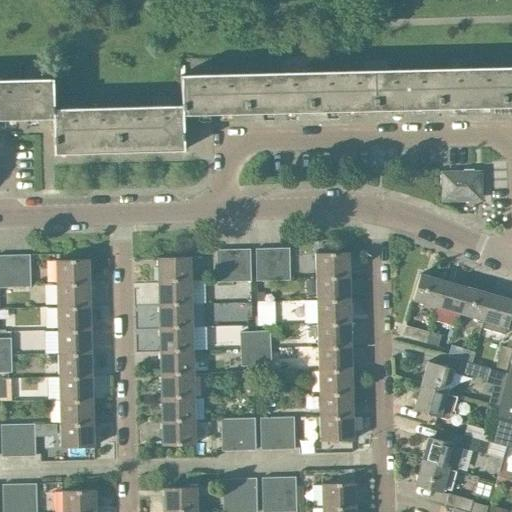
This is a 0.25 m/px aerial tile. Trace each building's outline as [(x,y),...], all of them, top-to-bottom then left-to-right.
[(511,66),(400,69),(400,80),(399,80),(399,82),(401,82),(401,91),(410,90),(411,109),(511,106),(511,66)] [(333,92),(333,111),(367,110),(411,109),(410,90),(401,91),(401,82),(399,82),(399,80),(400,80),(400,69),(366,70),(342,71),(342,82),(344,82),(344,84),(342,84),(343,92),(333,92)] [(342,82),(342,71),(181,75),(182,106),(54,109),(53,79),(0,80),(0,119),(53,118),(54,154),(56,154),(56,148),(182,145),(182,150),(184,150),(183,115),(333,111),(333,92),(343,92),(342,84),(344,84),(344,82),(342,82)] [(482,192),(481,172),(440,173),(440,191),(451,204),(460,204),(471,203),(482,192)] [(290,271),(289,247),(278,248),(279,271),(290,271)] [(251,248),(240,249),(240,273),(252,272),(251,248)] [(268,272),(268,248),(256,248),(257,272),(268,272)] [(279,271),(278,248),(268,248),(268,272),(279,271)] [(229,273),(228,249),(217,249),(218,273),(229,273)] [(240,273),(240,249),(228,249),(229,273),(240,273)] [(350,252),(318,252),(318,275),(350,275),(350,252)] [(31,279),(30,254),(20,255),(21,279),(31,279)] [(0,279),(9,279),(8,255),(0,255),(0,279)] [(21,279),(20,255),(8,255),(9,279),(21,279)] [(190,256),(157,257),(158,280),(190,279),(190,256)] [(90,259),(57,260),(57,282),(90,281),(90,259)] [(290,279),(290,271),(279,271),(268,272),(257,272),(257,280),(290,279)] [(252,280),(252,272),(240,273),(229,273),(218,273),(218,281),(252,280)] [(436,306),(442,280),(420,273),(412,299),(436,306)] [(350,299),(350,275),(318,275),(318,299),(350,299)] [(0,287),(31,287),(31,279),(21,279),(9,279),(0,279),(0,287)] [(191,305),(190,279),(158,280),(159,305),(191,305)] [(460,313),(468,288),(442,280),(436,306),(460,313)] [(91,305),(90,281),(57,282),(58,306),(91,305)] [(483,320),(490,294),(468,288),(460,313),(483,320)] [(511,309),(511,300),(490,294),(483,320),(481,327),(505,334),(507,327),(511,309)] [(351,324),(350,299),(318,299),(319,324),(351,324)] [(275,300),(256,300),(257,325),(275,324),(275,300)] [(91,327),(91,305),(58,306),(58,328),(91,327)] [(192,328),(191,305),(159,305),(159,328),(192,328)] [(351,346),(351,324),(319,324),(319,346),(351,346)] [(425,343),(428,332),(405,326),(402,337),(425,343)] [(92,353),(91,327),(58,328),(59,353),(92,353)] [(192,350),(192,328),(159,328),(160,351),(192,350)] [(429,333),(428,332),(425,343),(437,347),(440,335),(429,332),(429,333)] [(255,350),(255,333),(239,334),(240,351),(255,350)] [(270,333),(268,333),(255,333),(255,350),(271,350),(270,333)] [(11,338),(10,338),(0,338),(0,355),(12,355),(11,338)] [(511,348),(501,345),(494,369),(505,373),(511,350),(511,348)] [(352,370),(351,346),(319,346),(320,371),(352,370)] [(462,349),(459,360),(471,364),(475,352),(462,349)] [(193,375),(192,350),(160,351),(160,375),(193,375)] [(256,367),(255,350),(240,351),(241,368),(256,367)] [(271,366),(271,350),(255,350),(256,367),(271,366)] [(92,377),(92,353),(59,353),(59,378),(92,377)] [(0,372),(12,373),(12,355),(0,355),(0,372)] [(511,446),(511,355),(489,440),(511,446)] [(471,364),(459,360),(456,371),(485,379),(489,369),(471,364)] [(446,393),(454,369),(428,361),(420,385),(446,393)] [(352,395),(352,370),(320,371),(320,395),(352,395)] [(193,399),(193,375),(160,375),(161,399),(193,399)] [(93,399),(92,377),(59,378),(60,400),(93,399)] [(457,399),(445,396),(446,393),(420,385),(413,409),(439,417),(440,414),(448,417),(452,415),(457,399)] [(353,415),(352,395),(320,395),(321,416),(353,415)] [(93,422),(93,399),(60,400),(60,423),(93,422)] [(194,421),(193,399),(161,399),(162,422),(194,421)] [(353,440),(353,415),(321,416),(321,440),(353,440)] [(294,417),(260,418),(260,426),(271,426),(283,426),(294,425),(294,417)] [(255,426),(255,418),(221,419),(221,427),(233,427),(244,426),(255,426)] [(194,444),(194,421),(162,422),(162,444),(194,444)] [(94,447),(93,422),(60,423),(61,447),(94,447)] [(34,424),(0,425),(1,433),(11,432),(23,432),(34,432),(34,424)] [(294,449),(294,425),(283,426),(284,450),(294,449)] [(490,432),(467,425),(463,436),(487,443),(490,432)] [(244,450),(244,426),(233,427),(233,450),(244,450)] [(255,450),(255,426),(244,426),(244,450),(255,450)] [(272,450),(271,426),(260,426),(261,450),(272,450)] [(284,450),(283,426),(271,426),(272,450),(284,450)] [(233,450),(233,427),(221,427),(222,451),(233,450)] [(12,456),(11,432),(1,433),(1,457),(12,456)] [(24,456),(23,432),(11,432),(12,456),(24,456)] [(35,456),(34,432),(23,432),(24,456),(35,456)] [(484,453),(487,443),(463,436),(460,446),(462,447),(484,453)] [(455,471),(462,447),(460,446),(429,437),(422,461),(446,468),(455,471)] [(466,470),(471,450),(462,448),(457,468),(466,470)] [(449,492),(455,471),(446,468),(422,461),(415,484),(439,491),(440,489),(449,492)] [(494,487),(511,492),(511,487),(509,487),(511,476),(511,473),(499,469),(494,487)] [(274,501),(273,477),(262,478),(262,501),(274,501)] [(286,501),(286,477),(273,477),(274,501),(286,501)] [(296,501),(295,477),(286,477),(286,501),(296,501)] [(234,502),(233,478),(222,479),(223,502),(234,502)] [(245,502),(245,478),(233,478),(234,502),(245,502)] [(256,478),(245,478),(245,502),(256,502),(256,478)] [(354,482),(322,483),(322,507),(355,506),(354,482)] [(25,508),(25,484),(14,485),(14,508),(25,508)] [(36,508),(35,484),(25,484),(25,508),(36,508)] [(14,508),(14,485),(3,485),(3,509),(14,508)] [(195,487),(163,487),(164,511),(196,511),(195,487)] [(95,511),(95,489),(61,490),(61,511),(95,511)] [(471,500),(447,492),(443,504),(467,511),(471,500)] [(295,511),(296,501),(286,501),(274,501),(262,501),(262,511),(295,511)] [(256,511),(256,502),(245,502),(234,502),(223,502),(223,511),(256,511)]
